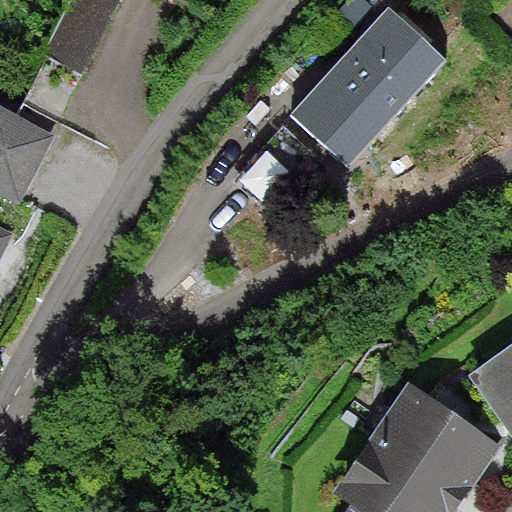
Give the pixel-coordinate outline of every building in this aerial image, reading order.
[(67,0),(42,51),(80,70),(114,0),(67,0)] [(387,14),(293,120),(352,172),(446,67),(387,14)] [(0,113),(0,199),(23,210),(55,138),(0,113)] [(0,231),(0,263),(13,238),(0,231)] [(511,347),(473,373),(511,430),(511,429),(511,347)] [(408,387),(342,486),(358,496),(347,511),(450,511),(495,444),(408,387)]
